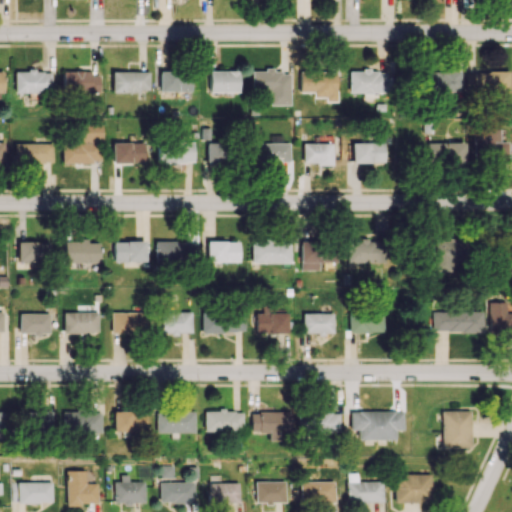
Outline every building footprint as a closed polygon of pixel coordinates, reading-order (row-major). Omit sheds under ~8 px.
[(100,75),(90,75),(90,70),(61,71),(61,93),(101,92),(100,75)] [(288,105),(289,71),(251,70),(250,89),(268,90),(268,105),(288,105)] [(348,71),(348,93),(362,92),(362,98),(371,98),(371,93),(386,92),(385,70),(348,71)] [(458,70),(420,71),(420,97),(458,96),(458,70)] [(13,93),(51,92),(50,71),(13,71),(13,93)] [(148,71),(111,71),(110,91),(148,92),(148,71)] [(157,71),(157,91),(190,92),(190,72),(157,71)] [(237,92),(237,71),(208,71),(207,92),(237,92)] [(298,92),(313,92),(312,97),(324,97),(324,102),(335,102),(336,72),(298,71),(298,92)] [(506,71),(464,72),(465,96),(507,96),(506,71)] [(61,162),(100,163),(100,126),(76,125),(76,141),(61,140),(61,162)] [(506,161),(506,141),(499,141),(500,128),(473,128),(473,160),(506,161)] [(193,142),(157,141),(156,163),(192,163),(193,142)] [(111,163),(144,162),(143,142),(111,143),(111,163)] [(205,163),(221,163),(221,143),(206,142),(205,163)] [(289,164),(288,142),(255,143),(255,165),(289,164)] [(370,142),(369,162),(382,162),(383,143),(370,142)] [(464,142),(426,142),(426,161),(463,162),(464,142)] [(52,143),(13,143),(14,164),(52,164),(52,143)] [(301,163),(326,164),(326,143),(301,143),(301,163)] [(511,233),(511,239),(502,240),(503,249),(502,249),(503,272),(511,271),(511,233)] [(250,262),(288,263),(289,241),(250,240),(250,262)] [(345,262),(382,263),(383,241),(346,240),(345,262)] [(450,272),(450,260),(463,260),(462,240),(431,240),(432,272),(450,272)] [(15,261),(47,262),(48,242),(16,241),(15,261)] [(98,263),(98,241),(62,242),(63,263),(98,263)] [(143,241),(111,241),(112,262),(144,262),(143,241)] [(153,261),(196,262),(196,242),(153,241),(153,261)] [(237,262),(238,241),(206,241),(206,261),(237,262)] [(317,269),(317,262),(334,262),(334,244),(298,245),(299,270),(317,269)] [(488,332),(511,331),(511,313),(505,313),(504,302),(487,302),(488,332)] [(97,311),(62,312),(62,333),(97,332),(97,311)] [(244,311),(200,312),(201,332),(244,332),(244,311)] [(347,311),(347,332),(382,331),(381,311),(347,311)] [(480,332),(480,311),(431,311),(430,331),(480,332)] [(110,333),(144,332),(144,312),(110,312),(110,333)] [(190,312),(160,312),(160,334),(190,333),(190,312)] [(286,312),(253,313),(254,333),(287,332),(286,312)] [(48,313),(18,313),(18,332),(48,333),(48,313)] [(302,333),(332,333),(332,313),(302,313),(302,333)] [(49,410),(21,410),(21,431),(49,432),(49,410)] [(203,431),(242,431),(241,410),(202,411),(203,431)] [(401,410),(348,411),(349,431),(356,431),(356,440),(393,439),(393,430),(401,430),(401,410)] [(468,410),(440,411),(440,447),(469,447),(468,410)] [(99,411),(60,412),(61,437),(100,435),(99,411)] [(112,431),(143,431),(144,411),(112,411),(112,431)] [(193,412),(154,411),(154,432),(193,433),(193,412)] [(249,433),(268,433),(267,441),(278,441),(278,432),(290,432),(290,412),(249,411),(249,433)] [(338,431),(338,413),(296,412),(296,431),(338,431)] [(96,504),(96,483),(84,483),(84,470),(64,470),(64,504),(96,504)] [(382,481),(358,481),(358,473),(346,473),(347,502),(382,501),(382,481)] [(430,474),(393,473),(392,501),(429,503),(430,474)] [(112,504),(143,503),(143,481),(127,481),(127,475),(119,475),(119,482),(112,482),(112,504)] [(299,482),(300,502),(335,500),(334,480),(299,482)] [(50,481),(11,482),(11,494),(15,494),(15,503),(51,502),(50,481)] [(284,481),(254,481),(255,503),(285,503),(284,481)] [(192,482),(157,482),(158,503),(193,502),(192,482)] [(238,482),(207,483),(207,502),(238,502),(238,482)]
